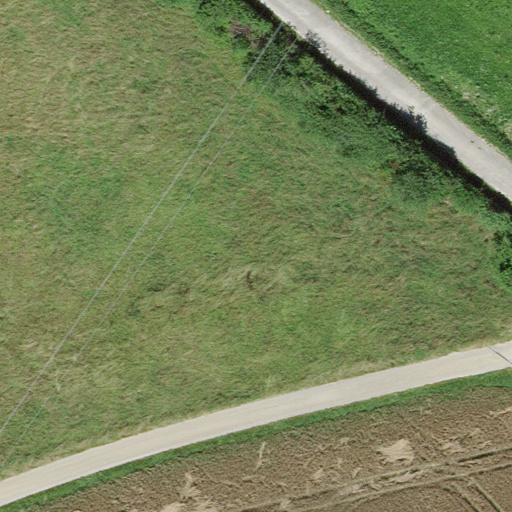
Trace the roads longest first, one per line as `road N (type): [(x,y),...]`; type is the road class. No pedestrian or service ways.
road 1 (track): [(511,354),(287,406),(0,498)]
road 2 (track): [(293,0),(511,179)]
